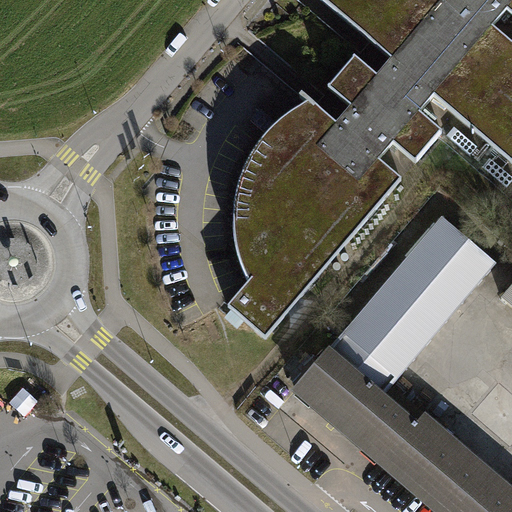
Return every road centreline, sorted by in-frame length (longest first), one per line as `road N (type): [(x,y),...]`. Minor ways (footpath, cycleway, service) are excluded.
road 1 (secondary): [(302,511),(96,336),(64,291)]
road 2 (secondary): [(25,319),(245,511)]
road 3 (residential): [(43,213),(77,166),(235,0)]
